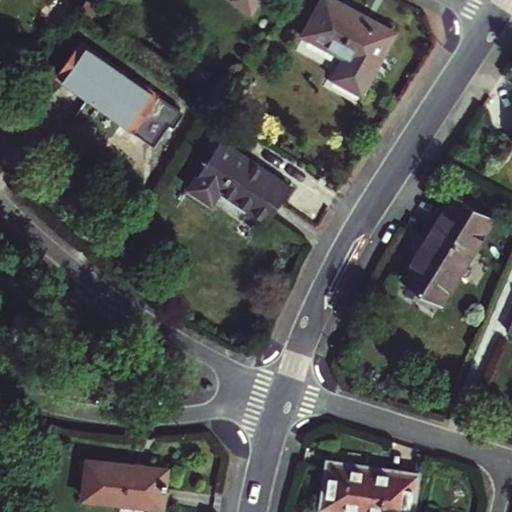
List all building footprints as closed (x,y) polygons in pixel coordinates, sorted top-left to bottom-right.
[(236,0),(252,12),(260,0),(236,0)] [(324,0),(306,34),(375,72),(396,32),(337,0),(324,0)] [(59,76),(134,131),(159,97),(83,42),(59,76)] [(222,140),(189,188),(214,205),(223,190),(269,222),(292,188),(222,140)] [(492,220),(453,195),(403,277),(442,301),(492,220)] [(84,499),(124,504),(164,509),(169,469),(89,459),(84,499)] [(329,464),(322,507),(355,511),(410,511),(416,476),(329,464)]
